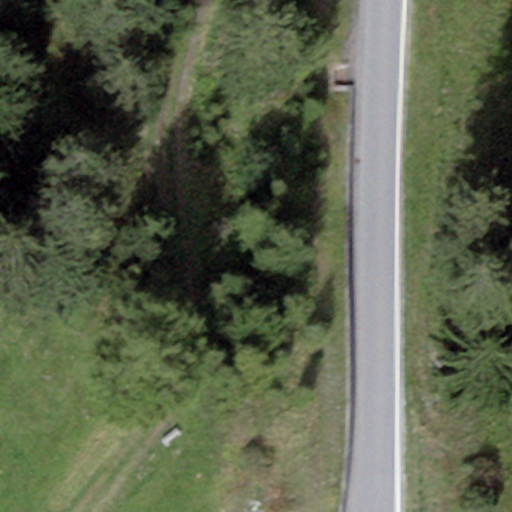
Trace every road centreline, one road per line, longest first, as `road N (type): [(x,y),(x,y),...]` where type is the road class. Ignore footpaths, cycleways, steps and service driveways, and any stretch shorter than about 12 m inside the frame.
road 1 (track): [(87,511),(175,403),(191,357),(194,318),(169,142),(193,0)]
road 2 (unclassified): [(370,511),(380,0)]
